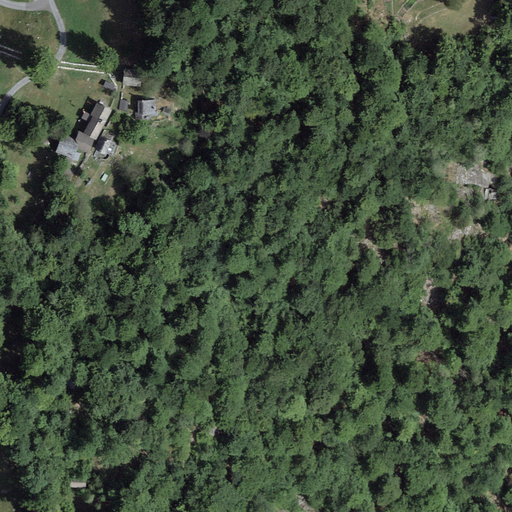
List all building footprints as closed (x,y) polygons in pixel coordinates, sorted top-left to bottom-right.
[(125,69),(124,83),(140,84),(141,70),(125,69)] [(154,99),(139,100),(139,112),(154,111),(154,99)] [(93,114),(85,130),(95,135),(109,108),(97,102),(91,113),(93,114)] [(75,139),(77,140),(76,145),(87,151),(93,138),(79,131),(75,139)] [(101,135),(96,148),(105,152),(110,139),(101,135)] [(75,139),(62,136),(58,151),(73,156),(76,145),(77,140),(75,139)]
